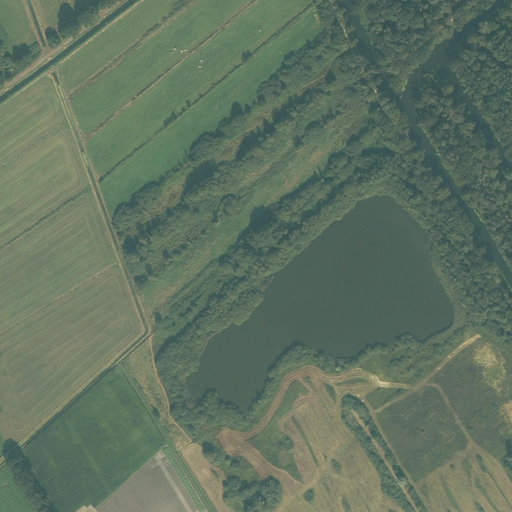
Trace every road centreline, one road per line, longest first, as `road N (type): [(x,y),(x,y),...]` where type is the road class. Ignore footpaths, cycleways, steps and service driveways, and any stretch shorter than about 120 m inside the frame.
road 1 (track): [(511,306),(373,90),(331,0)]
road 2 (track): [(361,0),(396,57),(478,0)]
road 3 (track): [(0,91),(122,0)]
